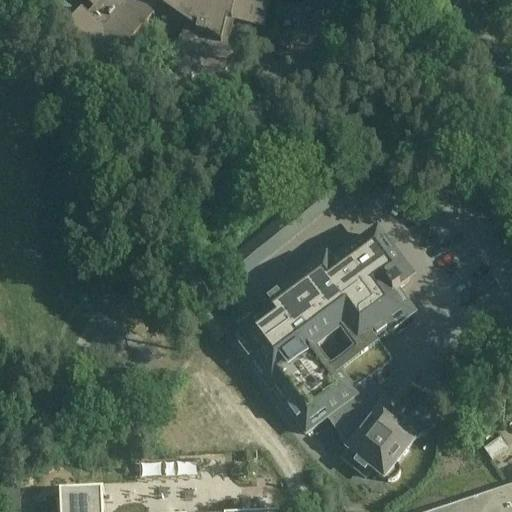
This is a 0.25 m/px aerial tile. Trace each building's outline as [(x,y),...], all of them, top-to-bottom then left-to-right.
[(83,10),(63,31),(64,32),(66,30),(106,68),(153,17),(155,19),(156,18),(152,13),(160,4),(191,24),(145,94),(170,110),(182,93),(204,108),(239,55),(228,48),(234,23),(264,29),(271,2),(269,1),(269,4),(255,0),(84,0),(95,10),(89,16),(83,10)] [(409,281),(409,280),(409,279),(409,278),(408,277),(380,240),(380,239),(379,238),(378,238),(377,238),(376,238),(375,238),(374,238),(373,239),(331,270),(326,263),(255,316),(258,320),(232,339),(271,393),(273,391),(306,436),(324,422),(322,419),(371,383),(388,370),(383,364),(388,360),(379,348),(380,348),(376,342),(413,316),(398,296),(401,293),(399,290),(407,284),(408,283),(409,282),(409,281)] [(324,422),(347,454),(355,443),(368,428),(373,422),(387,404),(371,383),(322,419),(324,422)] [(391,408),(387,404),(373,422),(368,428),(355,443),(347,454),(345,456),(347,457),(343,462),(366,481),(373,472),(385,482),(389,483),(392,483),(396,482),(398,479),(400,475),(400,472),(399,468),(396,465),(418,439),(398,423),(420,395),(409,387),(391,408)] [(508,452),(500,440),(484,452),(492,463),(508,452)] [(511,511),(511,488),(440,511),(511,511)] [(104,493),(60,496),(60,511),(102,511),(102,495),(104,495),(104,493)]
